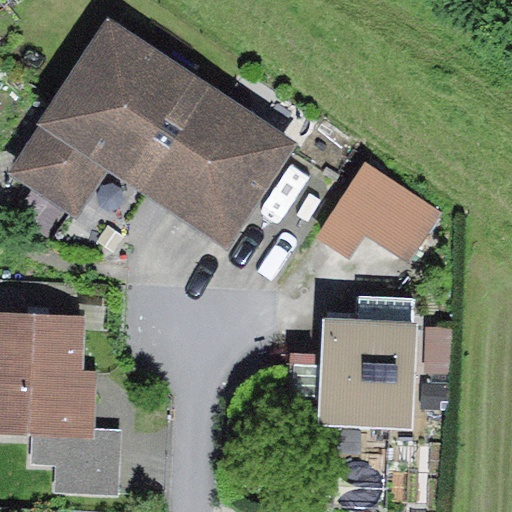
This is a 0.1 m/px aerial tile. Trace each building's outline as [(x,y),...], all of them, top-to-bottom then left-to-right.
[(301,143),(111,18),(8,172),(77,218),(111,168),(232,248),(301,143)] [(443,213),(367,163),(319,235),(351,255),(366,232),(411,261),(443,213)] [(359,295),(358,318),(412,321),(413,298),(359,295)] [(86,314),(0,310),(0,432),(33,434),(95,436),(95,429),(98,370),(84,370),(86,314)] [(358,318),(325,317),(323,364),(294,362),(293,395),(320,396),(319,423),(414,427),(418,320),(412,321),(358,318)] [(122,430),(95,429),(95,436),(33,434),(31,464),(56,465),(55,492),(119,495),(122,430)] [(388,511),(391,485),(344,481),(341,511),(356,511),(388,511)]
